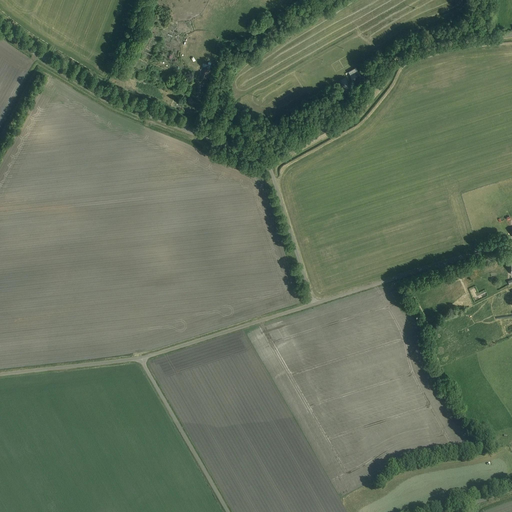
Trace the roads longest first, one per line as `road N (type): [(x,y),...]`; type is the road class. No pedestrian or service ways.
road 1 (unclassified): [(313,303),(268,166),(124,107),(0,29)]
road 2 (unclassified): [(313,303),(511,243)]
road 3 (unclassified): [(140,358),(313,303)]
road 4 (unclassified): [(227,511),(140,358)]
road 5 (track): [(268,166),(352,119),(396,61)]
road 6 (unclassified): [(0,375),(140,358)]
